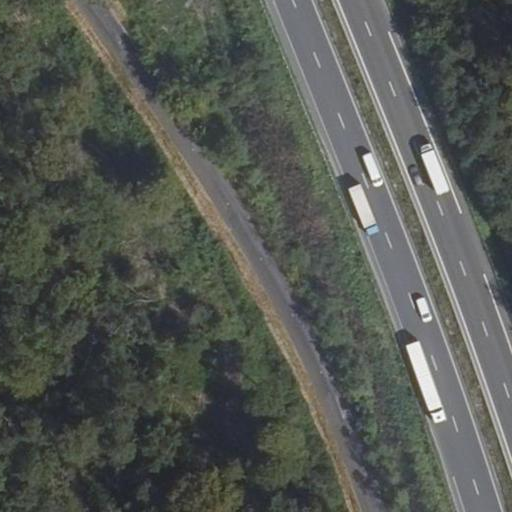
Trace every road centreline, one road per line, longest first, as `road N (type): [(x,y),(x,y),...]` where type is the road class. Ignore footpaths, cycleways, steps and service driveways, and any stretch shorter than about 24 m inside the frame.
road 1 (tertiary): [(373,511),(318,355),(137,48),(95,0)]
road 2 (trunk): [(292,0),(414,308),(483,511)]
road 3 (trunk): [(511,407),(356,0)]
